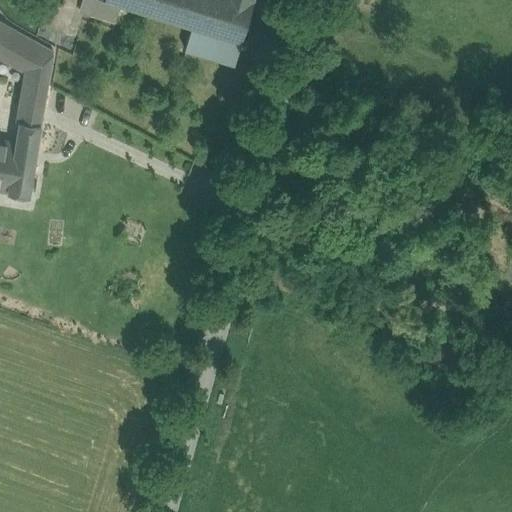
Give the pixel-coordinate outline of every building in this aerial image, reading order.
[(115,22),(121,5),(105,0),(94,0),(91,14),(115,22)] [(105,0),(121,5),(192,26),(242,42),(254,0),(105,0)] [(19,105),(43,109),(53,51),(0,21),(0,58),(24,72),(19,105)] [(235,65),(242,42),(192,26),(185,50),(235,65)] [(17,119),(41,123),(43,109),(19,105),(17,119)] [(9,194),(29,198),(41,123),(17,119),(16,122),(20,124),(16,146),(9,194)] [(0,192),(9,194),(16,146),(0,142),(0,192)]
